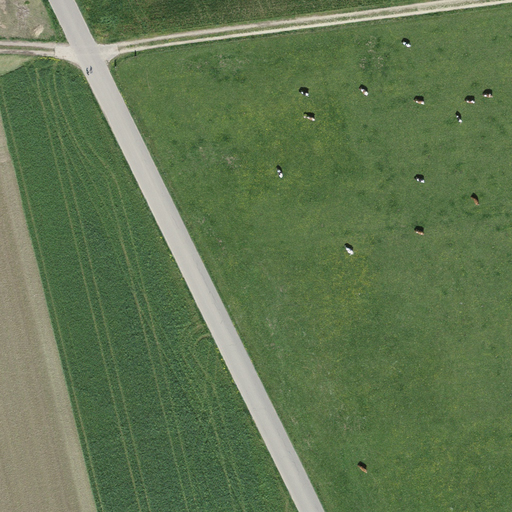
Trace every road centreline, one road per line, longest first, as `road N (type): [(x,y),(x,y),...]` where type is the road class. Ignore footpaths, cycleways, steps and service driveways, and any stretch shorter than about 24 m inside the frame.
road 1 (unclassified): [(312,511),(62,0)]
road 2 (track): [(0,49),(87,52),(497,0)]
